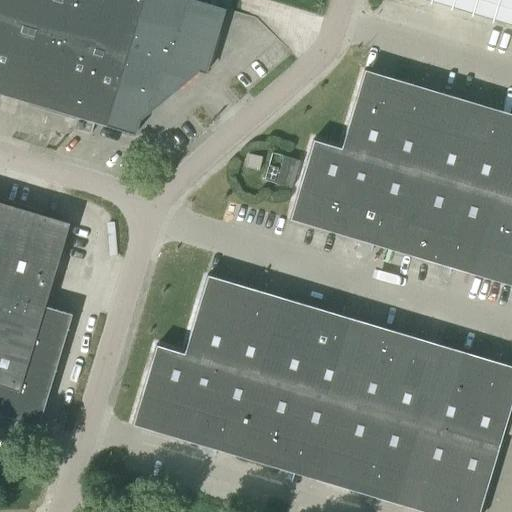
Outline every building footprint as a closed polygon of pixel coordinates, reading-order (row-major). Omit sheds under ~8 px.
[(88,135),(92,123),(133,135),(137,121),(177,88),(182,68),(203,74),(223,9),(191,0),(0,0),(0,95),(74,118),(71,129),(88,135)] [(511,0),(423,0),(511,26),(511,0)] [(511,113),(363,69),(340,147),(312,139),(288,219),(511,285),(511,113)] [(260,158),(246,154),(243,168),(257,171),(260,158)] [(297,161),(281,157),(273,184),(289,189),(297,161)] [(0,414),(37,425),(69,314),(41,306),(66,223),(0,203),(0,414)] [(155,344),(131,424),(238,456),(426,511),(477,511),(511,397),(511,365),(206,274),(183,352),(155,344)]
